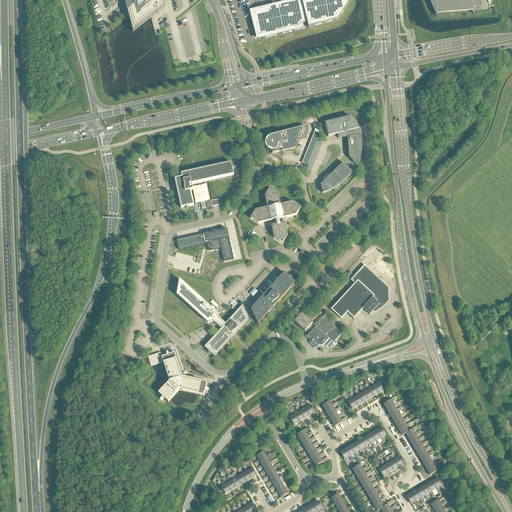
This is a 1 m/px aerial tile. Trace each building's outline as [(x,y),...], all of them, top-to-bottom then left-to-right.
[(163,0),(124,0),(129,17),(133,33),(151,18),(165,8),(163,0)] [(338,21),(349,3),(348,0),(295,0),(249,11),(252,22),(255,21),(258,35),(307,23),(308,28),(338,21)] [(429,0),(430,2),(430,3),(431,5),(432,8),(433,9),(433,10),(434,12),(435,13),(438,19),(437,14),(473,11),(473,7),(481,7),(480,0),(429,0)] [(357,166),(358,164),(359,162),(360,160),(360,159),(360,157),(361,156),(361,154),(362,152),(362,149),(362,148),(362,146),(362,144),(361,137),(361,129),(358,130),(358,128),(356,126),(354,122),(352,119),(349,116),(342,119),(342,120),(325,124),(325,125),(324,125),(326,130),(328,137),(337,135),(338,139),(347,138),(349,158),(353,162),(352,162),(356,166),(356,165),(357,166)] [(303,127),(304,127),(270,135),(270,136),(271,135),(271,136),(270,137),(269,137),(268,138),(267,138),(267,139),(266,140),(265,141),(265,142),(265,143),(265,144),(265,145),(265,146),(265,147),(266,148),(266,149),(267,149),(267,150),(268,151),(269,151),(270,152),(271,152),(272,152),(273,152),(277,152),(277,153),(280,152),(280,151),(282,150),(282,151),(282,152),(295,148),(299,140),(302,139),(305,138),(307,131),(308,131),(308,130),(307,130),(307,129),(306,128),(305,128),(303,129),(303,127)] [(192,190),(191,185),(234,176),(231,163),(181,174),(182,178),(174,180),(181,209),(194,206),(191,191),(192,191),(192,190)] [(320,186),(321,187),(321,188),(322,194),(324,193),(325,193),(328,192),(330,191),(333,190),(335,192),(348,179),(347,179),(348,177),(350,176),(352,173),(347,168),(343,164),(330,176),(328,175),(323,180),(324,182),(320,186)] [(301,208),(293,203),(280,206),(278,193),(270,188),(265,196),(267,208),(255,211),(250,219),(258,224),(271,221),(271,223),(270,223),(270,225),(272,225),(273,226),(271,226),(274,239),(282,244),(287,236),(284,223),(283,223),(285,222),(287,219),(283,220),(282,219),(295,216),(301,208)] [(218,200),(204,203),(205,209),(219,206),(218,200)] [(234,260),(228,232),(222,234),(222,231),(176,241),(179,251),(207,245),(207,243),(211,242),(213,251),(220,249),(223,262),(234,260)] [(250,237),(257,241),(260,237),(253,232),(250,237)] [(331,310),(341,319),(347,313),(354,319),(363,309),(370,315),(373,312),(374,313),(382,308),(388,301),(388,288),(364,267),(352,280),(355,283),(337,303),(331,310)] [(253,316),(255,319),(258,324),(295,283),(291,280),(292,278),(290,277),(289,277),(288,277),(284,273),(251,309),(254,315),(253,316)] [(205,348),(209,352),(208,353),(209,354),(210,354),(211,354),(212,354),(215,357),(248,320),(246,316),(247,315),(245,313),(242,307),(226,325),(217,317),(219,315),(182,282),(178,287),(176,296),(208,324),(213,321),(216,324),(216,325),(217,325),(222,329),(205,348)] [(246,298),(250,302),(258,293),(254,289),(246,298)] [(294,322),(305,332),(307,329),(309,331),(307,333),(308,334),(306,337),(311,342),(310,343),(315,348),(323,347),(330,340),(333,343),(341,333),(332,325),(334,324),(325,316),(317,324),(316,323),(312,328),(310,326),(312,324),(301,314),(294,322)] [(184,378),(184,377),(182,375),(181,375),(174,353),(162,357),(160,353),(148,357),(151,367),(163,363),(169,381),(158,394),(168,403),(179,390),(204,396),(207,383),(184,378)] [(370,382),(373,387),(373,388),(373,387),(378,395),(383,391),(383,390),(381,387),(379,384),(375,386),(372,381),(370,382)] [(365,386),(368,390),(368,391),(368,390),(373,398),(378,395),(373,387),(373,388),(373,387),(370,389),(367,385),(367,384),(366,385),(365,386)] [(360,389),(363,394),(367,401),(373,398),(368,390),(368,391),(368,390),(365,392),(362,387),(360,389)] [(355,392),(358,397),(362,404),(367,401),(363,394),(360,395),(357,390),(355,392)] [(350,395),(352,400),(353,400),(357,407),(362,404),(358,397),(354,398),(352,394),(350,395)] [(353,400),(352,400),(349,402),(346,397),(344,398),(347,403),(348,403),(352,410),(357,407),(353,400)] [(383,405),(386,410),(394,406),(393,405),(392,402),(396,399),(395,397),(390,400),(390,401),(383,405)] [(309,407),(305,409),(306,409),(305,409),(309,416),(315,413),(310,406),(311,406),(308,401),(306,402),(309,407)] [(322,406),(325,412),(333,407),(333,408),(338,405),(337,403),(332,406),(329,402),(322,406)] [(386,410),(389,415),(397,411),(396,411),(397,410),(395,407),(400,404),(398,402),(393,405),(394,406),(386,410)] [(303,410),(300,412),(304,419),(309,416),(305,409),(306,409),(305,409),(303,404),(301,405),(303,410)] [(298,413),(295,415),(299,422),(304,419),(300,412),(297,407),(295,408),(298,413)] [(325,412),(328,417),(336,413),(341,410),(340,408),(335,411),(333,408),(333,407),(325,412)] [(389,415),(392,420),(400,416),(399,416),(400,416),(398,412),(403,410),(401,408),(397,410),(396,411),(397,411),(389,415)] [(295,415),(292,410),(290,411),(293,416),(289,418),(294,426),(299,422),(295,415)] [(328,417),(331,422),(339,418),(344,415),(343,413),(338,416),(336,413),(328,417)] [(392,420),(396,425),(403,421),(401,418),(406,415),(405,413),(400,416),(399,416),(400,416),(392,420)] [(339,418),(331,422),(335,427),(342,423),(347,420),(346,418),(341,421),(339,418)] [(396,425),(399,431),(406,426),(404,423),(409,420),(408,418),(403,421),(396,425)] [(402,436),(405,434),(409,432),(407,428),(412,425),(411,423),(406,426),(399,431),(402,436)] [(405,434),(408,439),(415,435),(415,434),(413,431),(418,428),(417,426),(412,429),(412,430),(409,432),(405,434)] [(382,428),(376,431),(380,439),(383,444),(385,443),(382,438),(386,435),(382,428)] [(297,435),(300,441),(307,437),(308,437),(313,434),(312,432),(307,435),(304,431),(297,435)] [(376,431),(371,434),(375,442),(378,447),(380,446),(377,441),(380,439),(376,431)] [(408,439),(411,444),(418,440),(417,436),(421,433),(420,431),(415,434),(415,435),(408,439)] [(371,434),(366,437),(370,445),(373,450),(375,449),(372,444),(375,442),(371,434)] [(300,441),(303,446),(310,442),(311,442),(316,439),(315,437),(310,440),(308,437),(307,437),(300,441)] [(366,437),(360,440),(365,448),(364,448),(365,448),(367,453),(369,452),(367,447),(370,445),(366,437)] [(411,444),(414,449),(422,445),(421,445),(422,445),(420,441),(425,439),(423,437),(418,440),(411,444)] [(360,440),(355,444),(360,451),(359,451),(362,456),(364,455),(361,450),(365,448),(364,448),(365,448),(360,440)] [(303,446),(306,451),(313,447),(314,448),(314,447),(319,444),(318,443),(313,445),(311,442),(310,442),(303,446)] [(414,449),(417,455),(425,450),(424,450),(425,450),(423,447),(428,444),(426,442),(422,445),(421,445),(422,445),(414,449)] [(355,444),(350,447),(354,454),(357,459),(359,458),(356,453),(359,451),(360,451),(355,444)] [(306,451),(309,456),(316,452),(317,453),(322,450),(321,448),(316,451),(314,447),(314,448),(313,447),(306,451)] [(350,447),(345,450),(349,457),(352,462),(354,461),(351,456),(354,454),(350,447)] [(417,455),(420,460),(428,455),(427,455),(428,455),(426,452),(431,449),(429,447),(425,450),(424,450),(425,450),(417,455)] [(349,457),(345,450),(340,453),(344,460),(347,465),(349,464),(346,459),(349,457)] [(257,458),(259,461),(259,462),(267,457),(264,452),(256,456),(251,459),(252,461),(257,458)] [(309,456),(312,461),(320,457),(320,458),(325,455),(324,453),(319,456),(317,453),(316,452),(309,456)] [(420,460),(424,465),(431,461),(431,460),(429,457),(434,454),(433,452),(428,455),(427,455),(428,455),(420,460)] [(391,456),(393,461),(394,461),(398,468),(404,465),(399,458),(395,460),(393,455),(391,456)] [(387,458),(385,459),(388,464),(389,464),(393,471),(398,468),(394,461),(393,461),(391,456),(387,458)] [(260,463),(262,466),(262,467),(270,463),(267,457),(259,462),(259,461),(254,464),(255,466),(260,463)] [(320,457),(312,461),(315,467),(323,462),(323,463),(328,460),(327,458),(322,461),(320,458),(320,457)] [(424,465),(427,470),(434,466),(434,465),(432,462),(437,459),(436,457),(431,460),(431,461),(424,465)] [(380,462),(383,467),(384,467),(388,474),(393,471),(389,464),(388,464),(385,466),(382,461),(380,462)] [(434,466),(427,470),(430,476),(437,471),(435,467),(440,464),(439,462),(434,465),(434,466)] [(263,468),(265,471),(266,472),(273,468),(270,463),(262,467),(262,466),(257,469),(258,471),(263,468)] [(383,467),(380,469),(377,464),(375,465),(378,470),(383,477),(388,474),(384,467),(383,467)] [(352,470),(355,475),(363,471),(363,472),(368,469),(367,467),(362,470),(360,465),(352,470)] [(243,467),(246,472),(251,479),(256,476),(252,469),(248,471),(245,466),(243,467)] [(266,473),(268,476),(269,477),(276,473),(273,468),(266,472),(265,471),(260,474),(261,476),(266,473)] [(238,470),(241,475),(241,476),(241,475),(246,483),(251,479),(246,472),(243,474),(240,469),(238,470)] [(355,475),(359,480),(366,476),(366,477),(371,474),(370,472),(365,475),(363,472),(363,471),(355,475)] [(233,474),(236,478),(236,479),(236,478),(240,486),(246,483),(241,475),(241,476),(241,475),(238,477),(235,472),(233,474)] [(269,478),(271,482),(272,482),(279,478),(276,473),(269,477),(268,476),(263,479),(264,481),(269,478)] [(228,477),(231,481),(231,482),(231,481),(235,489),(240,486),(236,478),(236,479),(236,478),(233,480),(230,475),(228,477)] [(359,480),(362,486),(369,481),(369,482),(374,479),(373,477),(368,480),(366,477),(366,476),(359,480)] [(272,484),(274,487),(275,487),(282,483),(279,478),(272,482),(271,482),(266,485),(267,487),(272,484)] [(223,480),(225,485),(226,485),(230,492),(235,489),(231,481),(231,482),(231,481),(227,483),(225,479),(223,480)] [(438,479),(432,482),(437,489),(440,487),(443,492),(445,491),(442,485),(442,486),(438,479)] [(362,486),(365,491),(372,486),(372,487),(377,484),(376,482),(371,485),(369,482),(369,481),(362,486)] [(226,485),(225,485),(222,486),(219,482),(217,483),(220,488),(221,488),(225,495),(230,492),(226,485)] [(432,482),(427,485),(432,492),(435,490),(438,495),(439,494),(440,494),(437,489),(432,482)] [(275,489),(277,492),(278,493),(285,488),(282,483),(275,487),(274,487),(269,490),(270,492),(275,489)] [(427,485),(422,488),(426,495),(427,495),(430,493),(433,498),(435,497),(432,492),(427,485)] [(365,491),(368,496),(375,492),(376,492),(378,491),(380,489),(379,487),(374,490),(372,487),(372,486),(365,491)] [(277,492),(272,495),(274,497),(278,494),(281,498),(288,494),(285,488),(278,493),(277,492)] [(422,488),(417,491),(421,498),(422,498),(425,496),(428,501),(430,500),(427,495),(426,495),(422,488)] [(417,491),(412,494),(416,501),(417,501),(420,499),(423,504),(425,503),(422,498),(421,498),(417,491)] [(368,496),(371,501),(378,497),(379,497),(384,494),(382,492),(377,495),(376,492),(375,492),(368,496)] [(331,499),(334,504),(342,500),(338,494),(331,499)] [(406,497),(411,505),(415,502),(417,507),(419,506),(417,501),(416,501),(412,494),(406,497)] [(371,501),(374,506),(381,502),(382,503),(387,500),(385,498),(381,501),(379,497),(378,497),(371,501)] [(334,504),(337,509),(345,505),(342,500),(334,504)] [(318,501),(313,505),(316,511),(319,511),(323,509),(318,501)] [(431,505),(434,511),(441,506),(441,507),(446,504),(445,502),(440,505),(438,501),(431,505)] [(243,503),(245,508),(246,508),(248,511),(255,511),(256,511),(251,504),(247,507),(245,502),(243,503)] [(377,511),(380,509),(384,507),(382,503),(381,502),(374,506),(377,511)]
